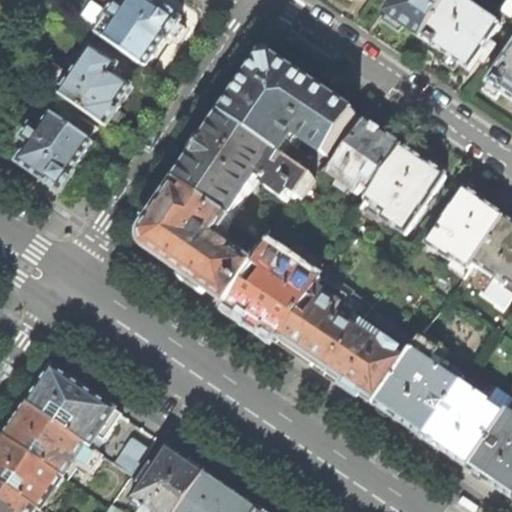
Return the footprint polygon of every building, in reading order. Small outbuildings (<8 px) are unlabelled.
[(109,14),(115,5),(106,0),(93,0),(78,23),(106,41),(119,21),(109,14)] [(116,4),(115,5),(109,14),(119,21),(106,41),(147,68),(166,40),(168,42),(171,38),(177,42),(186,29),(179,25),(182,21),(161,7),(160,9),(147,1),(146,0),(130,0),(124,10),(116,4)] [(409,29),(423,39),(449,0),(397,0),(383,21),(388,25),(390,28),(393,30),(395,31),(400,33),(405,26),(409,29)] [(459,63),(470,70),(484,50),(491,55),(498,45),(490,40),(500,25),(463,0),(449,0),(423,39),(442,52),(446,54),(441,62),(454,70),(459,63)] [(81,64),(60,96),(108,128),(111,125),(117,129),(126,116),(119,112),(123,107),(121,106),(127,97),(133,88),(114,75),(119,67),(92,48),(81,64)] [(510,98),(511,99),(511,48),(484,91),(496,99),(500,92),(510,98)] [(60,96),(81,64),(75,59),(66,73),(55,65),(42,84),(60,96)] [(248,85),(225,119),(281,158),(296,137),(330,160),(338,148),(354,124),(359,117),(333,100),(337,94),(306,73),(302,79),(277,62),(262,65),(248,85)] [(53,114),(90,140),(99,127),(61,102),(53,114)] [(90,140),(53,114),(40,132),(32,127),(23,140),(31,146),(19,164),(47,183),(64,195),(66,191),(72,195),(81,182),(75,178),(78,174),(75,172),(83,161),(95,143),(90,140)] [(204,149),(179,185),(232,221),(260,180),(269,186),(268,188),(289,203),(295,195),(302,200),(315,181),(281,158),(225,119),(204,149)] [(362,129),(354,124),(338,148),(346,153),(330,176),(359,196),(365,187),(373,193),(404,149),(384,135),(366,123),(362,129)] [(408,151),(404,149),(373,193),(361,211),(381,225),(380,227),(396,238),(400,232),(407,237),(425,211),(426,212),(434,199),(433,199),(448,178),(435,169),(427,164),(424,162),(429,154),(413,143),(408,151)] [(192,282),(230,307),(257,267),(219,242),(233,222),(232,221),(179,185),(169,201),(144,237),(144,242),(144,244),(145,246),(147,251),(192,282)] [(486,204),(466,191),(454,209),(453,208),(445,221),(428,246),(449,261),(452,263),(453,261),(471,272),(507,220),(491,209),(485,205),(486,204)] [(511,222),(507,219),(507,220),(471,272),(468,276),(484,287),(492,276),(506,286),(506,287),(511,291),(511,222)] [(257,326),(281,342),(322,282),(271,246),(257,267),(230,307),(257,326)] [(307,360),(328,375),(358,331),(375,306),(340,283),(337,288),(324,279),(322,282),(281,342),(307,360)] [(354,392),(375,406),(405,363),(397,358),(401,352),(385,342),(382,347),(358,331),(328,375),(354,392)] [(400,423),(424,439),(461,385),(465,378),(436,359),(441,352),(421,339),(405,363),(375,406),(400,423)] [(54,369),(29,406),(86,445),(98,453),(105,442),(98,438),(116,412),(82,389),(54,369)] [(446,455),(469,470),(511,407),(511,400),(495,390),(486,402),(461,385),(424,439),(446,455)] [(20,420),(6,439),(64,478),(75,463),(86,445),(29,406),(20,420)] [(493,487),(511,499),(511,407),(469,470),(493,487)] [(123,416),(116,412),(98,438),(105,442),(123,416)] [(0,448),(0,483),(38,509),(41,511),(64,478),(6,439),(0,448)] [(150,451),(134,440),(117,466),(132,476),(150,451)] [(104,458),(98,453),(86,445),(75,463),(93,475),(104,458)] [(189,462),(169,447),(155,468),(154,468),(142,487),(132,501),(147,511),(146,511),(182,511),(208,474),(189,462)] [(235,493),(208,474),(182,511),(261,511),(262,511),(235,493)] [(0,511),(35,511),(38,509),(0,483),(0,511)] [(137,511),(146,511),(147,511),(132,501),(129,505),(137,511)]
